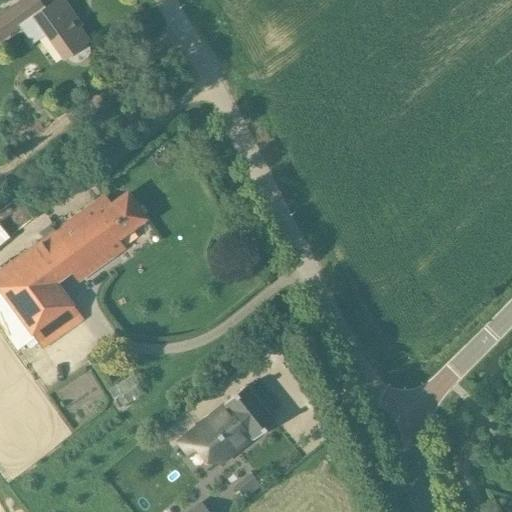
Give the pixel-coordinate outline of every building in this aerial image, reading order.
[(56,0),(28,21),(20,26),(31,43),(46,32),(47,33),(64,58),(66,57),(68,61),(74,63),(80,63),(88,57),(90,52),(89,47),(87,42),(89,41),(75,23),(78,21),(75,17),(63,0),(56,0)] [(0,39),(0,40),(20,26),(28,21),(16,4),(0,15),(0,39)] [(58,283),(71,274),(77,282),(123,248),(117,239),(145,218),(127,193),(110,206),(103,197),(45,239),(44,237),(0,268),(0,327),(17,350),(33,337),(42,349),(84,319),(74,306),(75,305),(58,283)] [(0,244),(10,237),(0,225),(0,244)] [(119,405),(143,392),(133,375),(110,387),(119,405)] [(188,453),(203,441),(219,462),(221,460),(221,459),(220,460),(213,452),(234,436),(240,444),(239,444),(240,445),(251,437),(253,439),(274,423),(245,386),(224,403),(226,405),(180,442),(188,453)] [(207,511),(200,503),(189,511),(207,511)]
